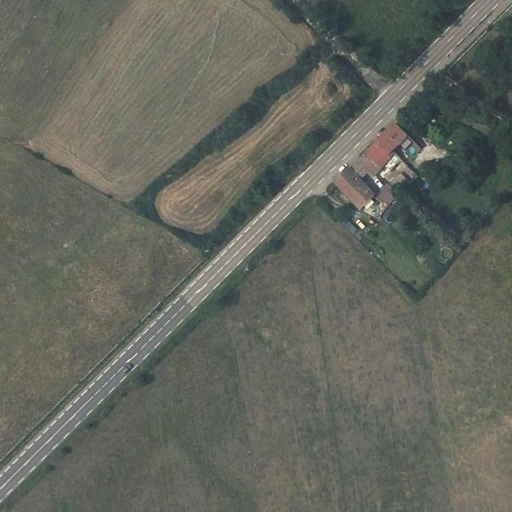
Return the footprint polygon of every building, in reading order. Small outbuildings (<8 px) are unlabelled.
[(431,111),(420,106),(410,118),(416,123),(422,115),(428,117),(431,111)] [(390,158),(388,157),(409,136),(396,124),(365,155),(381,169),(390,158)] [(365,155),(360,160),(376,174),(381,169),(365,155)] [(360,160),(350,170),(360,180),(368,171),(374,177),(376,174),(360,160)] [(360,210),(375,196),(360,180),(350,170),(336,184),(360,210)] [(400,194),(410,184),(401,174),(390,185),(400,194)] [(390,185),(388,184),(375,198),(388,207),(400,194),(390,185)]
